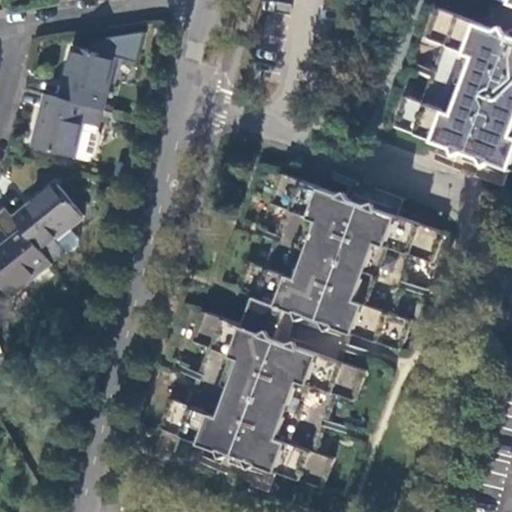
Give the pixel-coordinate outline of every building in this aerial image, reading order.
[(511,0),(499,0),(490,25),(442,7),(431,37),(448,44),(427,101),(409,95),(398,125),(464,149),(492,160),(511,166),(511,0)] [(151,30),(101,39),(98,52),(120,57),(120,59),(142,65),(151,30)] [(67,98),(106,109),(120,59),(120,57),(98,52),(80,47),(67,98)] [(103,126),(108,109),(106,109),(67,98),(52,94),(38,146),(77,156),(87,122),(103,126)] [(87,122),(77,156),(94,161),(95,156),(99,154),(104,135),(102,130),(103,126),(87,122)] [(457,167),(486,178),(486,177),(488,171),(492,160),(464,149),(457,167)] [(486,178),(507,186),(511,173),(511,166),(492,160),(488,171),(486,177),(486,178)] [(178,399),(167,428),(182,434),(183,434),(229,451),(280,470),(325,487),(337,457),(321,451),(342,394),(358,400),(369,370),(344,361),(355,332),(403,350),(414,320),(397,313),(419,256),(436,262),(447,233),(403,216),(380,207),(352,197),(288,173),(276,202),(294,209),(272,268),(255,261),(243,291),(267,300),(257,329),(210,311),(199,341),(216,347),(195,405),(178,399)] [(388,188),(359,177),(352,197),(380,207),(388,188)] [(27,229),(53,261),(68,251),(57,237),(71,226),(85,215),(59,183),(17,216),(27,229)] [(403,216),(410,196),(388,188),(380,207),(403,216)] [(57,237),(68,251),(69,254),(79,245),(80,237),(71,226),(57,237)] [(0,280),(12,295),(53,261),(27,229),(0,250),(0,280)] [(182,434),(167,428),(161,445),(175,450),(178,442),(182,434)] [(229,451),(222,468),(257,481),(274,487),(277,478),(280,470),(229,451)] [(274,487),(257,481),(256,484),(273,490),(274,487)]
